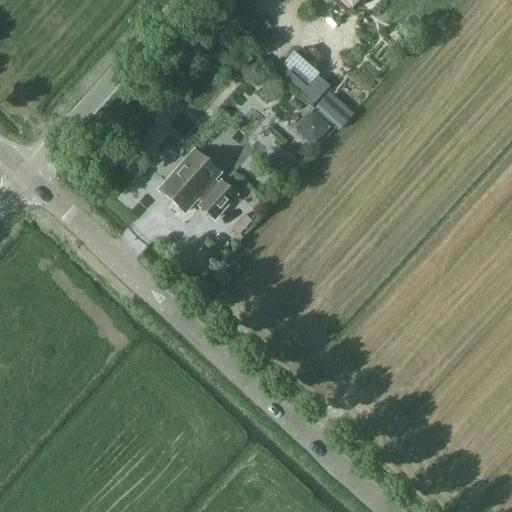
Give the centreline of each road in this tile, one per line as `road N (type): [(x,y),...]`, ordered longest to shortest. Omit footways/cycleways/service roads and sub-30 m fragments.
road 1 (unclassified): [(384,511),(21,174)]
road 2 (unclassified): [(21,174),(179,0)]
